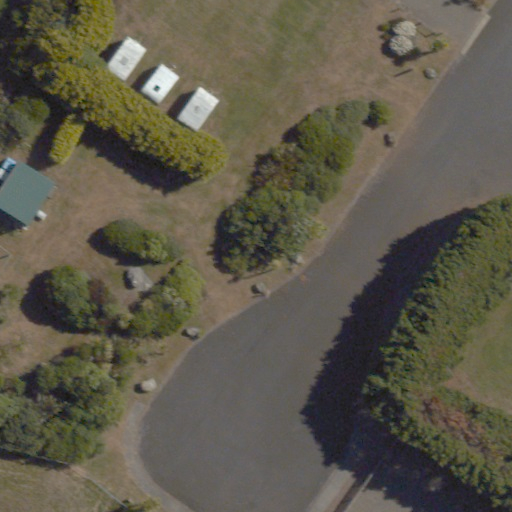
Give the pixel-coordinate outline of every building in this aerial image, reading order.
[(269,60),(247,43),(224,72),(245,89),(269,60)] [(128,51),(108,75),(140,102),(161,78),(128,51)] [(245,96),(218,79),(193,116),(195,117),(220,134),(245,96)] [(193,116),(161,95),(147,116),(181,138),(195,117),(193,116)] [(76,183),(25,149),(0,186),(0,210),(40,237),(76,183)]
